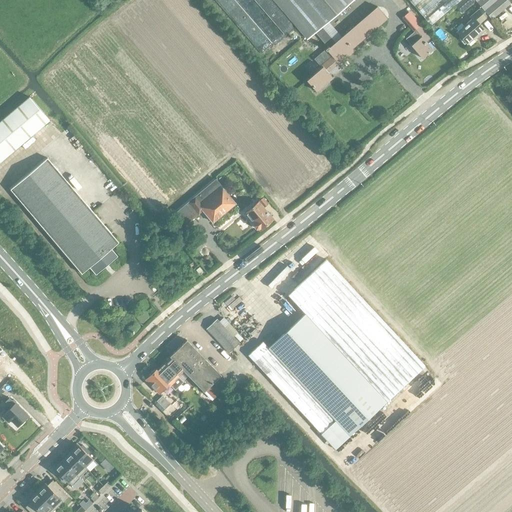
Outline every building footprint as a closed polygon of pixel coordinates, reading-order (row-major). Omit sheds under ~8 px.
[(332,55),(339,63),(354,50),(352,48),(387,18),(376,7),(337,41),(323,25),(351,0),(274,0),(307,38),(315,32),(327,47),(325,49),(326,50),(327,50),(332,56),(332,55)] [(511,0),(408,0),(431,26),(460,0),(475,0),(492,19),(511,3),(511,2),(511,1),(511,0)] [(479,24),(485,18),(478,10),(470,17),(471,18),(457,32),(468,44),(483,29),(479,24)] [(430,38),(420,26),(405,39),(422,58),(432,49),(426,42),(430,38)] [(332,55),(332,56),(312,72),(314,74),(307,80),(316,91),(332,77),(328,72),(339,63),(332,55)] [(30,95),(0,120),(0,159),(50,118),(30,95)] [(110,248),(118,242),(47,156),(10,187),(80,272),(88,266),(94,274),(116,256),(110,248)] [(212,222),(235,203),(215,179),(175,212),(186,224),(203,210),(212,222)] [(244,213),(258,230),(272,218),(263,208),(267,203),(263,198),(244,213)] [(207,247),(195,233),(188,238),(197,250),(201,247),(204,250),(207,247)] [(335,449),(424,366),(328,262),(288,298),(303,315),(268,347),(263,341),(248,355),(335,449)] [(207,328),(228,352),(239,342),(217,319),(207,328)] [(171,357),(156,370),(170,384),(169,384),(174,389),(183,381),(179,377),(185,371),(204,390),(220,375),(187,340),(170,356),(171,357)] [(170,384),(156,370),(146,379),(159,393),(162,395),(157,400),(165,409),(171,403),(163,395),(166,392),(163,389),(169,384),(170,384)] [(11,407),(3,415),(9,421),(11,419),(17,425),(28,415),(16,403),(15,403),(10,397),(5,402),(11,407)] [(73,449),(70,452),(87,469),(85,467),(93,460),(87,454),(89,452),(83,445),(81,447),(77,443),(72,448),(73,449)] [(70,452),(62,460),(79,477),(87,469),(70,452)] [(58,462),(53,467),(60,474),(58,476),(65,483),(67,481),(69,483),(70,482),(73,485),(80,478),(79,477),(62,460),(59,463),(58,462)] [(41,486),(36,490),(55,509),(63,502),(69,497),(53,480),(47,485),(45,483),(42,487),(41,486)] [(31,502),(25,507),(30,511),(52,511),(55,509),(36,490),(31,495),(32,496),(28,500),(31,502)]
